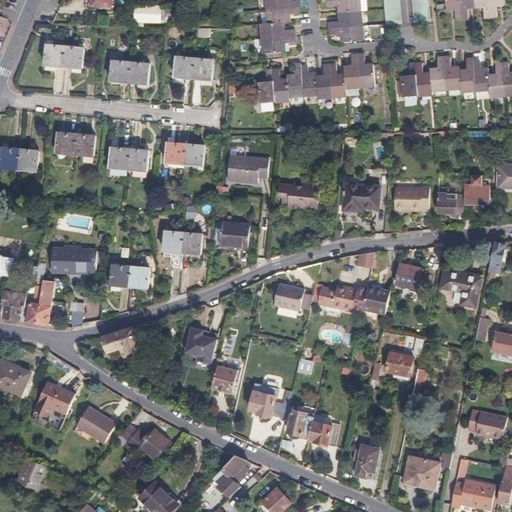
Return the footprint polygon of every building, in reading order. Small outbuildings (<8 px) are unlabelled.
[(288,0),(267,0),(268,10),(297,8),(300,7),(300,0),(289,1),(288,0)] [(341,13),(362,11),(368,11),(367,0),(328,0),(329,6),(340,5),(341,13)] [(399,0),(384,0),(387,26),(402,25),(399,0)] [(428,0),(413,0),(416,23),(431,22),(428,0)] [(446,0),(447,10),(455,9),(456,19),(462,19),(460,0),(446,0)] [(475,0),(460,0),(462,19),(469,18),(469,8),(476,7),(475,0)] [(475,0),(476,7),(484,6),(485,17),(491,17),(490,0),(475,0)] [(490,0),(491,17),(498,16),(497,5),(506,5),(505,0),(490,0)] [(182,3),(174,2),(173,17),(181,18),(182,3)] [(162,7),(136,6),(136,21),(132,21),(132,27),(144,27),(144,22),(162,22),(169,23),(170,7),(162,7)] [(297,8),(268,10),(268,12),(269,24),(284,23),(291,22),(291,15),(298,14),(297,8)] [(331,28),(363,26),(362,11),(341,13),(341,21),(330,22),(331,28)] [(269,24),(263,24),(262,24),(264,40),(296,37),(295,29),(284,30),(284,23),(269,24)] [(364,40),(363,26),(331,28),(331,35),(343,34),(343,42),(364,40)] [(296,37),(264,40),(265,53),(268,53),(277,52),(278,56),(284,56),(284,52),(286,52),(286,44),(289,44),(296,43),(296,37)] [(66,67),(68,47),(49,46),(47,66),(66,67)] [(86,49),(68,47),(66,67),(84,69),(86,49)] [(346,75),(347,88),(361,87),(359,55),(352,56),(353,66),(346,67),(346,75)] [(359,55),(361,87),(376,86),(375,65),(366,66),(365,55),(359,55)] [(448,90),(462,89),(461,71),(460,68),(453,69),(452,57),(445,58),(448,90)] [(176,78),(195,80),(197,60),(178,58),(176,78)] [(433,91),(448,90),(445,58),(438,58),(439,69),(431,70),(431,74),(433,91)] [(462,92),(476,91),(474,62),(474,59),(467,60),(468,71),(461,71),(462,89),(462,92)] [(197,60),(195,80),(213,82),(215,62),(197,60)] [(476,91),(491,90),(490,76),(489,69),(481,69),(481,61),(474,62),(476,91)] [(132,84),(133,65),(115,63),(113,83),(132,84)] [(433,95),(433,91),(431,74),(424,74),(423,63),(416,64),(419,96),(433,95)] [(503,64),(505,96),(511,95),(511,74),(510,63),(503,64)] [(290,97),(305,96),(302,67),(302,64),(295,65),(295,76),(288,76),(288,80),(290,97)] [(405,97),(419,96),(416,64),(410,65),(411,75),(403,76),(405,97)] [(490,76),(491,90),(492,97),(505,96),(503,64),(497,64),(497,75),(490,76)] [(152,66),(133,65),(132,84),(151,86),(152,66)] [(348,96),(347,88),(346,75),(338,76),(337,65),(331,66),(333,97),(348,96)] [(319,98),(333,97),(331,66),(324,66),(325,77),(318,77),(319,95),(319,98)] [(305,96),(319,95),(318,77),(317,74),(309,74),(309,67),(302,67),(305,96)] [(261,103),(275,102),(273,70),(267,71),(268,82),(260,82),(261,103)] [(290,101),(290,97),(288,80),(281,80),(280,70),(273,70),(275,102),(290,101)] [(229,85),(229,93),(240,92),(239,84),(229,85)] [(481,132),(463,132),(463,141),(482,141),(481,132)] [(482,141),(491,140),(491,132),(481,132),(482,141)] [(78,155),(80,135),(61,134),(60,154),(78,155)] [(99,137),(80,135),(78,155),(97,157),(99,137)] [(187,166),(188,146),(169,144),(168,164),(187,166)] [(207,148),(188,146),(187,166),(205,168),(207,148)] [(131,170),(132,150),(114,148),(112,169),(131,170)] [(22,170),(23,150),(4,149),(2,169),(22,170)] [(42,152),(23,150),(22,170),(40,172),(42,152)] [(152,151),(132,150),(131,170),(150,172),(152,151)] [(269,180),(270,164),(231,160),(229,182),(258,185),(258,180),(269,180)] [(511,167),(498,167),(497,188),(511,188),(511,167)] [(471,187),(481,187),(481,175),(471,175),(471,187)] [(304,188),(294,187),(280,186),(279,198),(283,198),(282,206),(289,206),(289,210),(304,212),(304,209),(317,210),(320,187),(305,185),(304,188)] [(380,187),(345,185),(343,210),(354,211),(354,207),(378,209),(380,187)] [(464,213),(464,217),(472,217),(472,204),(478,204),(478,208),(484,208),(483,204),(489,204),(489,187),(481,187),(471,187),(464,187),(464,194),(464,201),(464,213)] [(410,216),(410,217),(422,218),(422,215),(430,215),(430,194),(422,194),(422,195),(396,195),(395,216),(410,216)] [(438,194),(438,213),(464,213),(464,201),(456,201),(456,194),(438,194)] [(164,207),(165,214),(174,212),(172,205),(164,207)] [(224,223),(221,245),(249,248),(252,226),(224,223)] [(183,254),(185,234),(166,232),(165,252),(173,253),(172,270),(182,270),(183,254)] [(203,235),(185,234),(183,254),(201,255),(203,235)] [(504,246),(495,245),(490,272),(494,273),(496,267),(500,268),(504,246)] [(99,271),(100,253),(73,251),(73,270),(99,271)] [(0,255),(0,254),(0,276),(1,277),(1,275),(12,277),(13,275),(15,259),(4,257),(4,255),(0,255)] [(372,271),(375,254),(365,255),(362,268),(372,271)] [(43,262),(44,258),(41,257),(39,263),(38,263),(36,271),(35,271),(33,279),(38,279),(39,277),(43,262)] [(49,264),(43,262),(39,277),(45,279),(49,264)] [(129,288),(131,268),(112,266),(110,286),(129,288)] [(416,294),(421,271),(400,267),(395,288),(416,294)] [(149,269),(131,268),(129,288),(148,289),(149,269)] [(481,279),(445,271),(442,287),(464,291),(462,303),(476,306),(481,279)] [(31,279),(31,283),(46,286),(42,305),(37,323),(49,325),(58,283),(47,280),(47,283),(44,282),(45,279),(39,277),(38,279),(33,279),(31,279)] [(319,304),(322,288),(316,287),(314,297),(313,303),(319,304)] [(322,288),(319,304),(353,312),(358,291),(338,287),(337,292),(322,288)] [(301,310),(310,312),(313,303),(314,297),(304,295),(304,292),(295,290),(295,292),(279,288),(275,307),(300,312),(301,310)] [(363,311),(385,316),(390,292),(368,288),(363,311)] [(6,293),(4,304),(27,308),(29,297),(6,293)] [(74,310),(85,311),(86,302),(73,301),(72,310),(74,310)] [(29,322),(34,304),(31,303),(29,313),(27,313),(25,322),(29,322)] [(4,304),(2,318),(25,322),(27,313),(27,308),(4,304)] [(34,304),(29,322),(37,323),(42,305),(34,304)] [(72,327),(84,325),(85,311),(74,310),(72,327)] [(480,319),(476,340),(485,342),(489,321),(480,319)] [(147,324),(107,338),(111,353),(128,348),(130,354),(141,350),(140,348),(146,346),(142,332),(148,330),(147,324)] [(203,337),(204,332),(192,329),(186,352),(198,356),(197,360),(211,364),(217,341),(209,338),(203,337)] [(511,335),(507,335),(497,333),(493,353),(511,356),(511,335)] [(413,356),(421,358),(424,344),(425,340),(417,338),(413,356)] [(409,374),(414,349),(390,344),(386,369),(409,374)] [(51,354),(48,360),(68,372),(72,366),(51,354)] [(325,363),(327,364),(328,359),(313,356),(312,361),(314,361),(325,363)] [(300,358),(298,371),(311,374),(314,361),(312,361),(300,358)] [(218,365),(212,389),(233,395),(237,379),(239,380),(242,371),(238,370),(240,363),(228,360),(226,368),(218,365)] [(33,372),(3,361),(0,368),(0,386),(22,396),(33,372)] [(382,364),(375,363),(371,379),(379,381),(382,364)] [(419,367),(415,389),(423,390),(428,369),(419,367)] [(369,386),(368,390),(376,392),(379,381),(371,379),(369,386)] [(68,413),(76,393),(47,381),(35,412),(49,417),(52,407),(67,413),(68,413)] [(276,400),(279,388),(257,383),(251,409),(260,411),(259,414),(272,416),(272,415),(281,416),(287,418),(293,392),(287,390),(284,402),(276,400)] [(307,415),(314,416),(316,408),(304,406),(302,407),(300,410),(308,412),(307,415)] [(61,429),(67,413),(52,407),(49,417),(35,412),(33,418),(61,429)] [(105,443),(116,424),(88,407),(77,427),(105,443)] [(310,434),(313,421),(314,416),(307,415),(308,412),(294,409),(289,429),(310,434)] [(481,435),(485,436),(485,433),(491,435),(490,437),(504,439),(508,417),(473,410),(469,430),(481,433),(481,435)] [(314,416),(313,421),(333,425),(333,422),(330,419),(314,416)] [(310,434),(310,438),(316,439),(316,441),(336,445),(341,424),(333,422),(333,425),(313,421),(310,434)] [(129,423),(117,438),(126,445),(127,443),(135,449),(135,450),(139,446),(146,452),(144,454),(143,459),(147,463),(151,462),(153,459),(155,460),(170,444),(153,428),(145,436),(138,429),(137,430),(129,423)] [(126,445),(125,446),(132,452),(135,449),(127,443),(126,445)] [(374,471),(379,447),(362,444),(355,475),(364,477),(366,470),(374,471)] [(310,448),(309,455),(320,456),(321,449),(310,448)] [(443,470),(449,470),(453,450),(445,448),(443,459),(445,460),(443,470)] [(503,453),(501,466),(507,467),(508,459),(509,454),(503,453)] [(247,461),(234,455),(230,460),(213,477),(226,490),(247,468),(243,464),(247,461)] [(405,483),(437,489),(442,462),(410,456),(405,483)] [(46,467),(28,458),(17,483),(37,492),(48,467),(46,467)] [(462,459),(459,476),(466,477),(469,460),(462,459)] [(511,470),(506,469),(499,505),(510,507),(511,498),(511,470)] [(455,490),(452,505),(461,507),(462,503),(473,506),(474,504),(481,505),(480,508),(492,510),(497,486),(467,479),(466,482),(464,492),(455,490)] [(457,480),(455,490),(464,492),(466,482),(457,480)] [(154,511),(169,511),(177,504),(155,482),(140,498),(154,511)] [(94,495),(99,490),(84,483),(81,491),(94,495)] [(272,511),(278,511),(289,502),(277,488),(262,500),(272,511)] [(114,496),(111,500),(120,508),(124,504),(114,496)]
